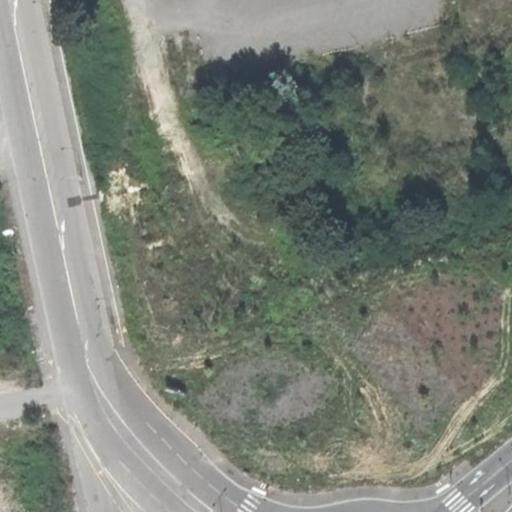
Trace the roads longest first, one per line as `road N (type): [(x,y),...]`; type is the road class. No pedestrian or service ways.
road 1 (unclassified): [(40,136),(94,393)]
road 2 (unclassified): [(11,0),(40,136)]
road 3 (residential): [(112,511),(94,393)]
